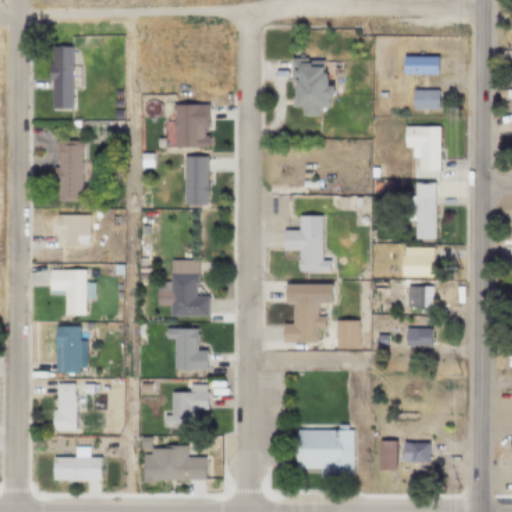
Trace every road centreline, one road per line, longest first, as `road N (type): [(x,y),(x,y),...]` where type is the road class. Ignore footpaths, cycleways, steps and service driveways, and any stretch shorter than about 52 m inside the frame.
road 1 (residential): [(11,511),(14,0)]
road 2 (tertiary): [(482,511),(483,0)]
road 3 (residential): [(242,511),(243,12)]
road 4 (residential): [(483,9),(0,14)]
road 5 (tertiary): [(482,510),(0,509)]
